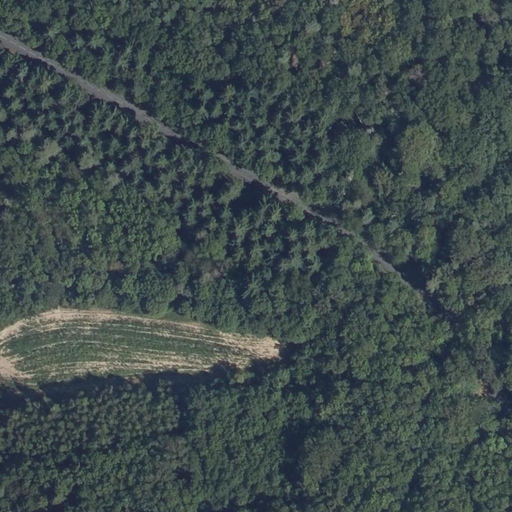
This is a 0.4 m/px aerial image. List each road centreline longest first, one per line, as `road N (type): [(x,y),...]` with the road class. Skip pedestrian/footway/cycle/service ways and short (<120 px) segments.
road 1 (tertiary): [(0,43),(354,235),(465,338),(492,392),(511,411)]
road 2 (track): [(511,401),(347,328),(172,294),(83,285),(0,310)]
